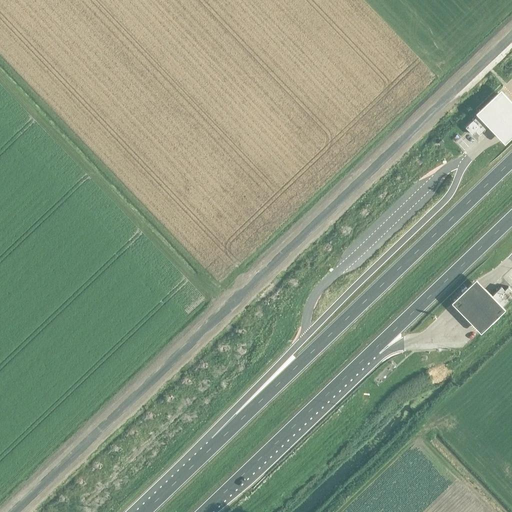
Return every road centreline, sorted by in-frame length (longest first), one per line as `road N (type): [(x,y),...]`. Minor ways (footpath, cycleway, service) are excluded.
road 1 (unclassified): [(11,511),(511,41)]
road 2 (trunk): [(511,159),(176,477)]
road 3 (trunk): [(205,511),(373,351)]
road 4 (trunk): [(373,351),(511,218)]
road 5 (trunk): [(302,340),(176,477)]
